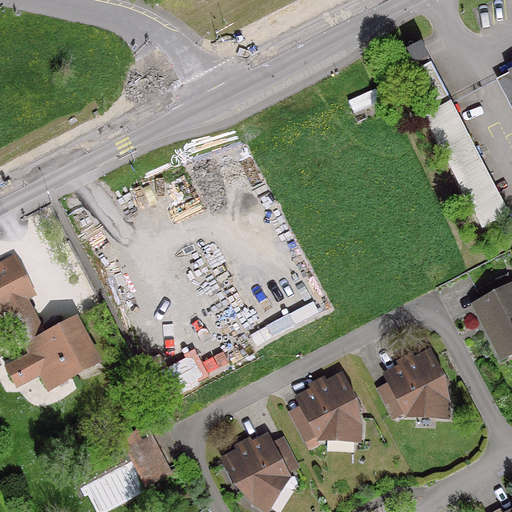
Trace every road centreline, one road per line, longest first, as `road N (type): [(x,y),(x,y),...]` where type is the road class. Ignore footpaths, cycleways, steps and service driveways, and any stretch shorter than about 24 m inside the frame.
road 1 (residential): [(218,511),(189,456),(190,431),(410,314),(435,318),(510,458)]
road 2 (tertiary): [(184,102),(388,0)]
road 3 (tertiary): [(0,197),(184,102)]
road 4 (residential): [(34,0),(130,29),(152,47),(184,102)]
